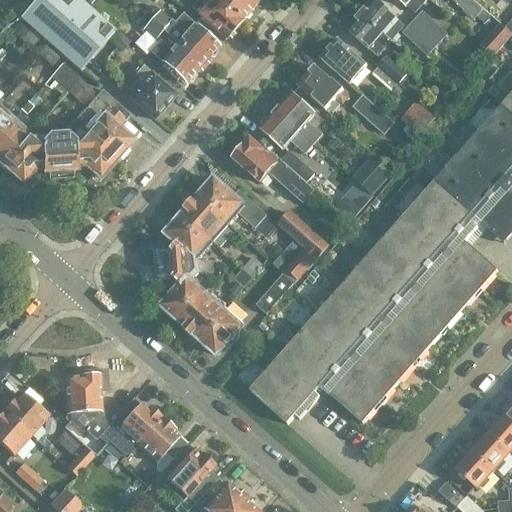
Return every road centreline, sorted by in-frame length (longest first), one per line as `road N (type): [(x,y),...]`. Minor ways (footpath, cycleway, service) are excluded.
road 1 (residential): [(63,280),(305,0)]
road 2 (residential): [(324,511),(63,280)]
road 3 (residential): [(363,511),(511,342)]
